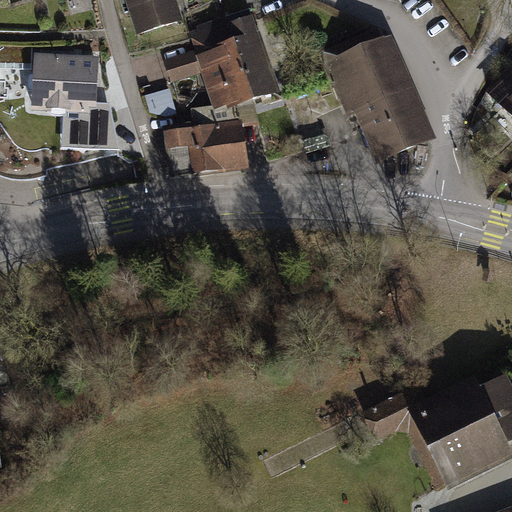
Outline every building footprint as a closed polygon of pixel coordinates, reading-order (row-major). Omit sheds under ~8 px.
[(131,0),(142,33),(177,22),(169,0),(131,0)] [(225,19),(228,26),(233,43),(234,43),(252,99),(272,93),(260,55),(262,54),(248,12),(225,19)] [(250,100),(252,99),(234,43),(233,43),(228,26),(201,35),(206,51),(198,54),(203,70),(204,74),(221,69),(226,83),(209,88),(214,108),(235,105),(250,100)] [(383,159),(427,140),(411,102),(408,102),(404,93),(406,92),(384,40),(374,33),(324,54),(327,66),(349,117),(362,111),(383,159)] [(32,47),(0,45),(0,69),(31,71),(32,47)] [(172,80),(203,70),(198,54),(198,53),(167,63),(172,80)] [(34,108),(86,110),(87,93),(95,93),(97,63),(36,60),(34,108)] [(511,76),(493,95),(511,115),(511,76)] [(148,97),(151,121),(176,117),(172,93),(148,97)] [(257,123),(250,100),(235,105),(238,126),(257,123)] [(173,177),(245,167),(238,126),(235,105),(214,108),(193,111),(195,125),(208,124),(208,128),(189,131),(188,127),(166,130),(173,177)] [(330,139),(302,147),(308,168),(336,160),(330,139)] [(431,415),(419,421),(445,475),(446,475),(502,447),(500,441),(511,435),(511,396),(504,379),(431,415)] [(419,421),(431,415),(418,388),(364,415),(377,439),(393,431),(411,433),(438,488),(440,487),(443,484),(445,481),(446,478),(446,475),(445,475),(419,421)]
